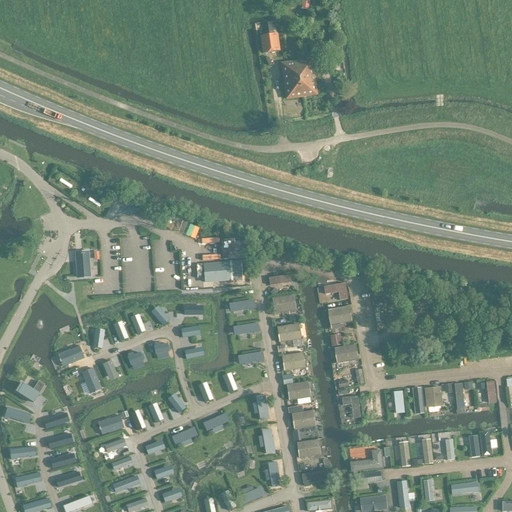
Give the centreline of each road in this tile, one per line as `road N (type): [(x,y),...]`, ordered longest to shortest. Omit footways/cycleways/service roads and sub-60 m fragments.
road 1 (primary): [(511,241),(262,185),(0,88)]
road 2 (track): [(511,141),(445,126),(314,145),(235,145),(0,55)]
road 3 (unclassified): [(0,154),(52,203),(63,235),(57,252)]
